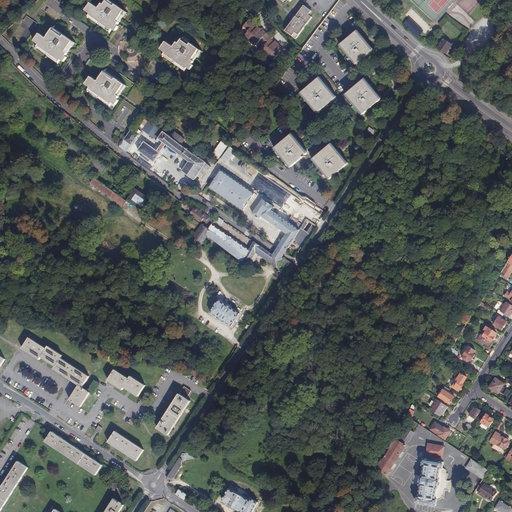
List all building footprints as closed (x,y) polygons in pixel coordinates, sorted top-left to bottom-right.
[(115,20),(123,10),(114,4),(113,6),(104,0),(101,0),(96,7),(90,2),(84,10),(89,14),(87,15),(109,30),(110,29),(114,31),(117,27),(115,25),(117,22),(115,20)] [(286,30),(297,38),(305,28),(301,25),(304,21),(307,24),(313,17),(309,14),(312,11),(304,5),(286,30)] [(125,12),(123,10),(115,20),(117,22),(125,12)] [(108,32),(109,30),(87,15),(86,17),(108,32)] [(409,19),(413,23),(422,32),(424,30),(415,21),(410,17),(409,19)] [(262,39),(268,33),(262,28),(261,29),(258,26),(257,27),(254,24),(256,22),(251,18),(243,26),(249,31),(246,35),(251,40),(250,41),(256,46),(262,39)] [(422,32),(413,23),(409,19),(405,22),(411,28),(419,35),(422,32)] [(63,38),(64,36),(54,28),(53,30),(63,38)] [(66,52),(73,42),(64,36),(63,38),(53,30),(46,39),(40,34),(35,41),(40,45),(39,46),(60,62),(61,60),(64,62),(68,58),(66,56),(68,54),(66,52)] [(264,47),(270,53),(279,43),(276,40),(275,41),(271,38),(273,36),(269,32),(268,33),(262,39),(267,44),(264,47)] [(371,52),(356,32),(340,45),(356,64),(371,52)] [(453,45),(444,40),(438,49),(447,55),(453,45)] [(75,43),(73,42),(66,52),(68,54),(75,43)] [(279,43),(270,53),(276,58),(278,55),(280,55),(284,59),(291,51),(286,47),(284,49),(281,46),(282,45),(279,43)] [(59,63),(60,62),(39,46),(37,48),(59,63)] [(186,67),(194,56),(184,50),(183,52),(175,46),(173,50),(171,49),(168,54),(160,49),(154,56),(159,60),(158,61),(180,76),(181,75),(184,77),(188,73),(186,71),(188,69),(186,67)] [(93,55),(70,87),(81,94),(85,89),(89,92),(85,98),(128,127),(150,94),(93,55)] [(196,58),(194,56),(186,67),(188,69),(196,58)] [(179,78),(180,76),(158,61),(157,63),(179,78)] [(317,113),(335,98),(318,78),(300,92),(317,113)] [(363,115),(380,100),(364,80),(346,95),(363,115)] [(143,129),(149,121),(145,118),(139,126),(143,129)] [(132,129),(119,147),(126,153),(139,134),(132,129)] [(159,139),(164,143),(167,145),(169,147),(179,154),(190,162),(182,171),(194,180),(198,175),(201,172),(202,172),(203,171),(207,174),(212,167),(182,145),(186,140),(176,133),(172,138),(164,132),(162,134),(160,132),(158,136),(160,137),(159,139)] [(291,166),(307,154),(291,134),(275,147),(291,166)] [(213,153),(219,158),(229,145),(222,140),(213,153)] [(160,153),(157,151),(145,142),(139,151),(143,154),(142,157),(149,162),(151,160),(154,163),(161,154),(160,153)] [(167,145),(164,143),(157,151),(160,153),(167,145)] [(347,165),(330,144),(313,159),(329,179),(347,165)] [(227,163),(236,150),(230,146),(220,159),(227,163)] [(179,154),(169,147),(167,150),(177,157),(179,154)] [(220,171),(220,173),(254,195),(254,194),(220,171)] [(254,195),(220,173),(209,188),(242,211),(254,195)] [(127,202),(87,174),(86,176),(92,180),(90,183),(124,206),(127,202)] [(149,200),(135,189),(127,200),(141,210),(149,200)] [(247,208),(254,211),(258,204),(250,201),(247,208)] [(303,246),(312,234),(302,228),(300,231),(272,212),(274,209),(262,201),(253,215),(259,220),(261,217),(287,234),(277,249),(276,250),(284,254),(285,253),(294,240),(303,246)] [(203,221),(206,223),(208,220),(210,218),(194,208),(189,216),(201,224),(203,221)] [(218,217),(214,221),(221,226),(224,221),(218,217)] [(206,223),(204,226),(209,229),(212,225),(213,223),(208,220),(206,223)] [(312,234),(317,227),(307,220),(302,228),(312,234)] [(209,229),(204,226),(201,224),(191,237),(200,243),(206,235),(241,261),(243,258),(249,262),(256,252),(277,268),(283,258),(282,258),(274,254),(273,255),(254,242),(249,250),(245,256),(209,229)] [(209,229),(245,256),(249,250),(212,225),(209,229)] [(337,244),(326,238),(316,253),(326,261),(337,244)] [(426,260),(400,243),(391,257),(417,273),(426,260)] [(511,256),(500,274),(507,279),(511,271),(511,256)] [(468,298),(460,293),(452,305),(458,309),(454,316),(459,319),(451,331),(446,328),(443,333),(455,341),(459,337),(454,333),(462,321),(467,324),(471,317),(460,310),(468,298)] [(239,313),(218,300),(211,312),(218,317),(217,318),(223,321),(224,321),(231,326),(239,313)] [(511,305),(507,303),(501,312),(505,314),(510,317),(511,313),(511,305)] [(507,322),(499,317),(494,325),(502,330),(507,322)] [(484,343),(489,346),(492,341),(493,342),(498,333),(487,326),(484,330),(486,332),(484,336),(483,335),(481,335),(478,339),(479,341),(482,343),(484,343)] [(234,337),(240,341),(247,331),(243,328),(242,328),(240,332),(238,331),(234,337)] [(70,400),(81,407),(90,393),(82,388),(89,376),(61,358),(63,355),(49,346),(47,349),(30,338),(23,349),(40,360),(42,357),(56,366),(54,369),(79,386),(70,400)] [(476,351),(470,347),(465,355),(465,356),(464,357),(464,360),(469,362),(470,362),(472,360),(476,355),(474,354),(476,351)] [(108,381),(122,390),(124,387),(138,396),(145,386),(131,377),(130,379),(116,370),(108,381)] [(468,378),(461,374),(457,380),(459,381),(457,385),(455,384),(453,387),(459,391),(468,378)] [(505,384),(496,378),(490,388),(499,394),(500,392),(507,396),(510,391),(504,386),(505,384)] [(156,428),(168,436),(190,402),(186,399),(190,392),(183,387),(156,428)] [(440,402),(445,405),(448,402),(451,404),(456,397),(444,390),(439,397),(443,399),(440,402)] [(441,416),(447,407),(445,405),(440,402),(437,400),(431,409),(441,416)] [(476,409),(474,408),(470,415),(476,419),(481,411),(477,408),(476,409)] [(494,419),(486,414),(481,422),(489,427),(494,419)] [(451,431),(450,431),(451,430),(449,429),(448,429),(444,427),(444,428),(436,422),(431,430),(439,435),(439,436),(445,440),(451,431)] [(408,429),(400,442),(407,446),(415,434),(408,429)] [(97,474),(103,464),(53,432),(46,441),(97,474)] [(137,462),(144,451),(115,432),(108,443),(137,462)] [(494,445),(492,448),(498,452),(501,448),(502,449),(503,449),(505,450),(506,449),(510,444),(509,442),(508,441),(502,437),(502,438),(500,437),(500,436),(496,433),(490,443),(494,445)] [(390,451),(385,448),(381,454),(386,457),(384,460),(378,469),(388,475),(407,446),(400,442),(397,439),(391,448),(392,449),(390,451)] [(425,459),(442,462),(445,446),(428,443),(425,459)] [(185,454),(185,461),(197,459),(200,457),(201,454),(201,452),(185,454)] [(183,454),(168,477),(171,479),(174,478),(182,466),(182,464),(181,464),(182,461),(185,461),(185,454),(183,454)] [(442,462),(425,459),(423,459),(422,465),(424,465),(422,476),(421,476),(420,480),(419,485),(420,485),(418,496),(416,496),(415,503),(436,506),(437,499),(435,499),(436,488),(438,488),(439,479),(438,479),(440,468),(442,468),(443,462),(442,462)] [(467,468),(484,479),(489,471),(474,461),(472,460),(467,468)] [(0,490),(0,511),(28,468),(19,462),(0,490)] [(125,487),(124,480),(111,482),(113,489),(125,487)] [(498,493),(485,484),(479,492),(493,500),(498,493)] [(243,511),(253,511),(258,503),(251,498),(250,500),(229,489),(223,501),(230,505),(237,509),(244,511),(243,511)] [(176,495),(185,500),(188,495),(180,490),(176,495)] [(120,511),(125,506),(115,499),(106,511),(120,511)] [(511,511),(511,507),(501,500),(496,508),(502,511),(511,511)]
